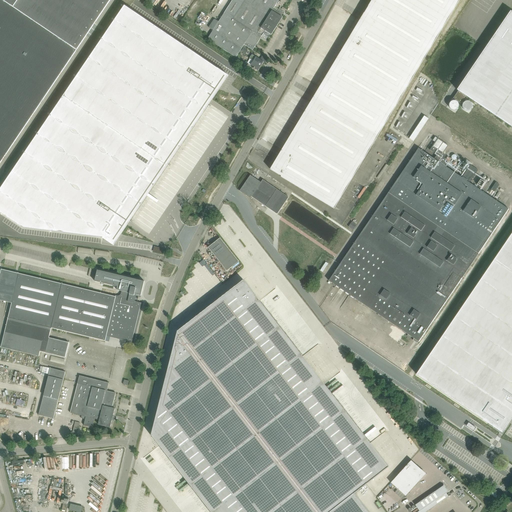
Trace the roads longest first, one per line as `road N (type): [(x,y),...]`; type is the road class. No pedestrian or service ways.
road 1 (unclassified): [(132,440),(161,321),(189,250),(329,0)]
road 2 (unknown): [(214,207),(381,419),(364,439),(354,438),(314,388)]
road 3 (unclassified): [(0,453),(132,440)]
